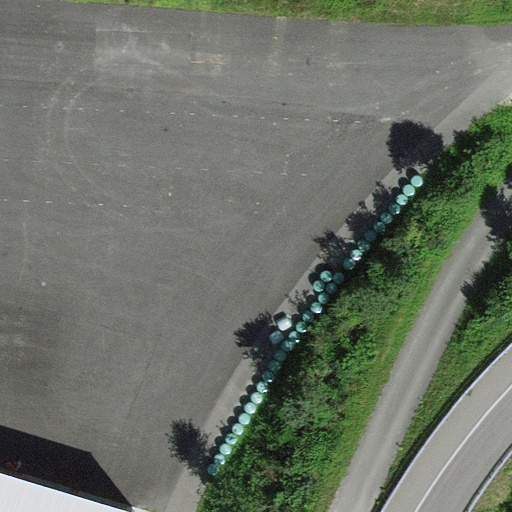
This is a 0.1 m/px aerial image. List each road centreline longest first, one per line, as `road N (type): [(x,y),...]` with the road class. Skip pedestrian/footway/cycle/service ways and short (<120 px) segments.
road 1 (track): [(511,80),(461,118),(311,282),(241,381),(182,511)]
road 2 (track): [(350,511),(442,311),(511,200)]
